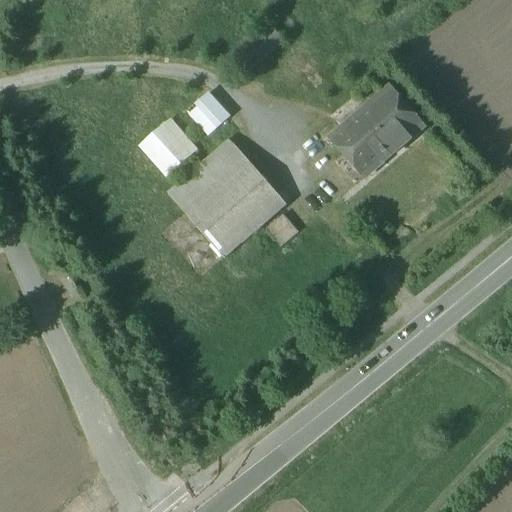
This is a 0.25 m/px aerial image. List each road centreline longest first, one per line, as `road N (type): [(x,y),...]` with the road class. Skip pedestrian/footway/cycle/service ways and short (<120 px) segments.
road 1 (secondary): [(199,511),(511,259)]
road 2 (residential): [(0,187),(145,511)]
